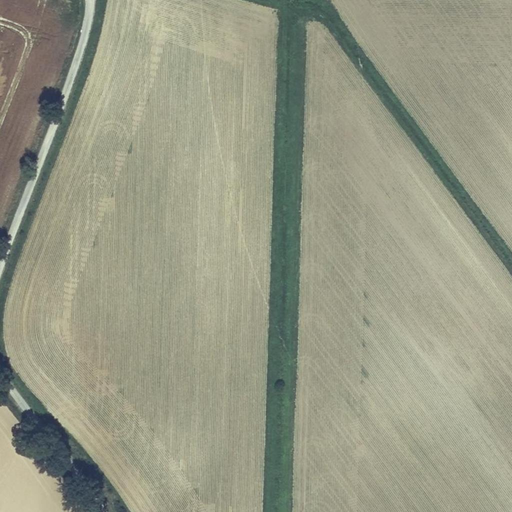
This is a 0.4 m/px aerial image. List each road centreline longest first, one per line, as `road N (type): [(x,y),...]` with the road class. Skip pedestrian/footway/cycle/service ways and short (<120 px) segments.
road 1 (tertiary): [(89,0),(83,41),(0,264)]
road 2 (tertiary): [(0,366),(105,511)]
